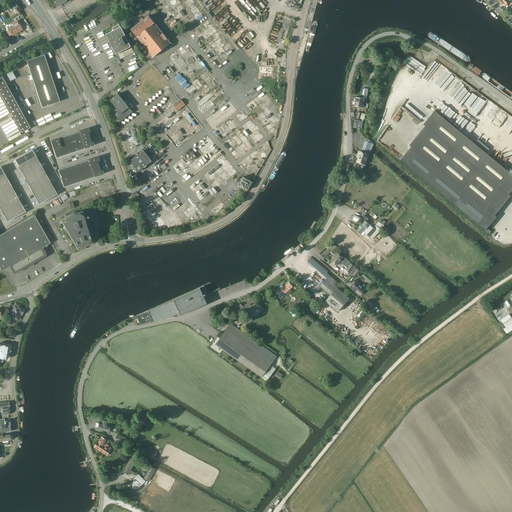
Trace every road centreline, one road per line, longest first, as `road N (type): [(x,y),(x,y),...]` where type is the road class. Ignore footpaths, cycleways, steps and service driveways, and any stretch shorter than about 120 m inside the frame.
road 1 (unclassified): [(100,511),(101,486),(79,406),(94,352),(121,331),(260,287),(322,234),(347,175),(352,74),(373,38),(397,34),(422,43),(511,109)]
road 2 (tertiary): [(129,242),(206,230),(246,202),(284,128),(309,0)]
road 3 (track): [(511,276),(407,353),(275,511)]
road 4 (residential): [(0,462),(14,443),(12,374),(31,306),(26,290)]
road 5 (tertiary): [(129,242),(119,176),(94,108)]
